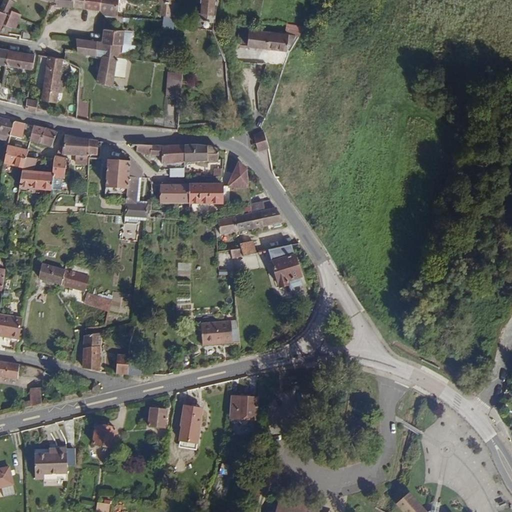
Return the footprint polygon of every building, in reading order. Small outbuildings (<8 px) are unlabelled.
[(11,12),(15,2),(13,2),(9,0),(6,0),(3,8),(0,6),(0,9),(1,10),(1,12),(6,15),(9,16),(11,12)] [(74,9),(75,0),(55,0),(55,3),(55,7),(61,8),(66,9),(74,9)] [(84,11),(85,0),(75,0),(74,9),(84,11)] [(99,13),(100,0),(85,0),(84,11),(99,13)] [(116,17),(118,0),(100,0),(99,13),(105,19),(116,20),(116,17)] [(173,1),(172,0),(156,0),(157,0),(161,0),(159,14),(163,15),(169,15),(170,1),(173,1)] [(215,22),(216,0),(200,0),(199,21),(213,22),(215,22)] [(16,30),(21,19),(22,16),(11,12),(9,16),(6,27),(16,30)] [(172,26),(173,15),(169,15),(163,15),(163,20),(162,28),(172,29),(172,26)] [(113,45),(115,31),(103,30),(102,42),(102,43),(113,45)] [(123,45),(132,45),(131,42),(133,41),(134,31),(122,31),(115,31),(113,45),(123,45)] [(272,51),(274,34),(251,31),(249,48),(272,51)] [(290,53),(292,36),(274,34),(272,51),(290,53)] [(116,57),(116,56),(112,55),(113,45),(102,43),(102,42),(76,39),(75,51),(74,52),(100,57),(97,81),(113,87),(113,82),(114,81),(114,76),(116,57)] [(230,61),(240,45),(222,41),(229,61),(230,61)] [(122,52),(123,45),(113,45),(112,55),(116,56),(122,56),(122,52)] [(19,71),(22,53),(7,51),(4,68),(19,71)] [(32,72),(34,55),(22,53),(19,71),(32,72)] [(125,77),(127,58),(116,57),(114,76),(125,77)] [(62,93),(63,80),(61,79),(63,60),(47,58),(41,103),(58,105),(59,93),(62,93)] [(239,76),(242,62),(230,61),(229,61),(230,77),(239,76)] [(181,83),(183,68),(169,67),(168,82),(181,83)] [(142,93),(143,86),(146,86),(147,81),(143,81),(143,84),(131,83),(130,96),(141,97),(145,97),(145,93),(142,93)] [(180,104),(181,83),(168,82),(166,103),(180,104)] [(37,109),(38,102),(27,100),(26,100),(25,107),(25,109),(37,112),(37,109)] [(90,122),(91,101),(78,100),(77,107),(77,119),(90,122)] [(178,125),(180,104),(166,103),(164,124),(178,125)] [(0,133),(10,136),(12,121),(0,117),(0,133)] [(22,139),(26,123),(12,121),(10,136),(22,139)] [(55,146),(57,132),(33,125),(30,141),(55,146)] [(267,149),(263,133),(254,135),(258,151),(267,149)] [(88,155),(89,138),(65,135),(65,146),(63,147),(62,154),(76,155),(88,155)] [(99,140),(89,138),(88,155),(98,156),(99,140)] [(162,154),(162,144),(138,144),(137,151),(143,154),(162,154)] [(162,154),(162,161),(185,161),(185,145),(162,144),(162,154)] [(24,164),(27,149),(8,145),(7,150),(4,163),(24,166),(24,164)] [(207,153),(207,151),(207,145),(185,145),(185,161),(207,162),(207,153)] [(219,154),(207,153),(207,162),(219,162),(219,159),(219,154)] [(65,176),(66,157),(55,155),(53,159),(52,171),(52,177),(65,178),(65,176)] [(88,155),(76,155),(76,166),(88,166),(88,155)] [(128,190),(130,167),(130,164),(130,160),(120,160),(108,159),(106,189),(126,190),(128,190)] [(138,198),(139,168),(130,160),(130,164),(130,167),(128,190),(126,190),(124,215),(124,219),(145,220),(148,220),(148,217),(149,203),(137,202),(138,201),(138,198)] [(248,188),(247,166),(238,161),(228,183),(227,187),(248,188)] [(185,175),(185,169),(169,169),(169,177),(185,177),(185,175)] [(52,177),(52,171),(21,170),(21,189),(52,190),(52,177)] [(222,203),(223,183),(189,184),(189,204),(222,203)] [(189,204),(189,184),(162,184),(161,204),(189,204)] [(87,205),(88,196),(77,195),(77,199),(80,199),(80,204),(86,205),(87,205)] [(265,209),(263,201),(249,204),(250,210),(251,212),(265,209)] [(250,210),(249,204),(238,206),(239,212),(250,210)] [(283,222),(275,207),(265,209),(251,212),(254,228),(283,222)] [(254,228),(251,212),(233,216),(237,232),(254,228)] [(237,232),(233,216),(217,219),(220,235),(237,232)] [(255,247),(254,241),(240,243),(241,248),(241,250),(255,247)] [(288,254),(294,252),(291,244),(268,249),(268,250),(271,259),(275,258),(288,254)] [(256,253),(255,247),(241,250),(243,256),(256,253)] [(241,250),(241,248),(231,250),(232,258),(243,256),(241,250)] [(303,277),(295,252),(294,252),(288,254),(275,258),(271,259),(269,259),(277,286),(279,285),(280,288),(289,286),(290,285),(289,282),(301,278),(303,277)] [(63,286),(67,269),(43,263),(40,278),(63,286)] [(87,292),(91,276),(67,269),(63,286),(87,292)] [(301,278),(289,282),(290,285),(289,286),(290,289),(303,285),(301,278)] [(110,311),(113,299),(87,292),(84,304),(108,311),(110,311)] [(0,336),(15,339),(18,317),(0,313),(0,336)] [(21,340),(24,318),(18,317),(15,339),(21,340)] [(231,323),(231,321),(202,323),(204,346),(233,343),(231,323)] [(240,342),(238,323),(231,323),(233,343),(240,342)] [(101,371),(102,332),(87,334),(84,335),(83,363),(83,366),(101,371)] [(129,375),(129,358),(129,354),(117,353),(116,373),(116,374),(129,375)] [(142,375),(142,360),(129,358),(129,375),(142,375)] [(0,377),(17,380),(20,364),(0,360),(0,377)] [(39,401),(39,389),(30,389),(29,398),(16,401),(17,407),(39,401)] [(261,420),(262,397),(231,395),(230,418),(261,420)] [(198,444),(203,407),(183,404),(178,441),(198,444)] [(166,428),(168,409),(150,407),(148,425),(166,428)] [(113,448),(116,425),(104,424),(104,426),(94,426),(92,446),(113,448)] [(44,475),(67,474),(67,447),(49,448),(49,452),(35,452),(35,467),(35,479),(44,479),(44,475)] [(0,488),(14,485),(9,465),(0,467),(0,488)] [(452,511),(451,510),(448,511),(447,511),(436,511),(435,511),(432,511),(430,511),(428,511),(427,511),(421,505),(409,492),(396,503),(403,511),(452,511)] [(322,509),(324,501),(301,495),(298,503),(322,509)] [(329,511),(322,509),(298,503),(280,498),(276,511),(329,511)] [(108,511),(110,504),(98,502),(96,511),(108,511)]
